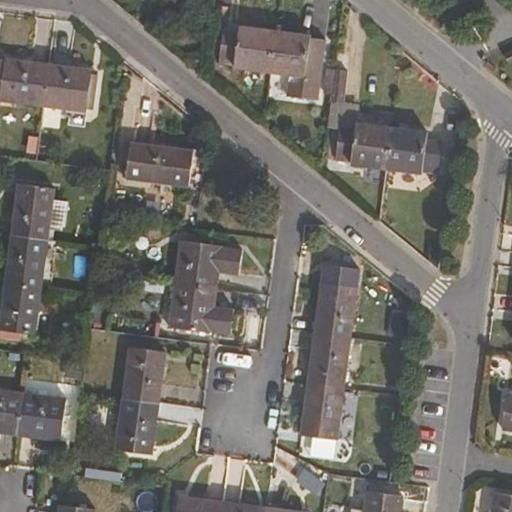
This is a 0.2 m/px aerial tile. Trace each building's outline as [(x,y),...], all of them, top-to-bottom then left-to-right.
[(268,76),(274,32),(237,27),(236,32),(222,30),(218,63),(232,65),(232,71),(268,76)] [(316,106),(323,44),(309,42),(309,36),(274,32),(268,76),(289,79),(286,102),(316,106)] [(0,100),(42,105),(47,63),(2,57),(2,60),(0,59),(0,100)] [(86,111),(90,69),(47,63),(42,105),(86,111)] [(384,171),(389,129),(353,124),(354,128),(337,127),(334,159),(348,161),(347,166),(384,171)] [(436,171),(439,140),(424,138),(424,133),(389,129),(384,171),(419,176),(420,169),(436,171)] [(185,187),(189,153),(127,143),(123,180),(185,187)] [(48,240),(55,184),(15,178),(8,234),(48,240)] [(42,290),(48,240),(8,234),(1,285),(42,290)] [(245,274),(272,275),(273,238),(255,238),(255,251),(245,251),(245,274)] [(214,289),(220,244),(178,239),(172,284),(214,289)] [(350,339),(359,270),(322,264),(313,333),(350,339)] [(212,304),(214,289),(172,284),(166,327),(208,333),(209,328),(228,331),(231,306),(212,304)] [(0,326),(37,332),(42,290),(1,285),(0,295),(0,326)] [(343,390),(350,339),(313,333),(306,383),(343,390)] [(155,403),(162,350),(127,347),(121,398),(155,403)] [(336,439),(343,390),(306,383),(299,434),(336,439)] [(0,431),(16,434),(22,392),(0,388),(0,431)] [(61,440),(67,398),(22,392),(16,434),(61,440)] [(511,431),(511,393),(505,393),(500,429),(511,431)] [(149,454),(155,403),(121,398),(114,449),(149,454)] [(511,511),(511,493),(492,491),(488,511),(511,511)] [(399,511),(401,499),(363,494),(360,511),(399,511)] [(220,511),(222,500),(178,495),(175,511),(220,511)] [(263,511),(265,506),(222,500),(220,511),(263,511)]
